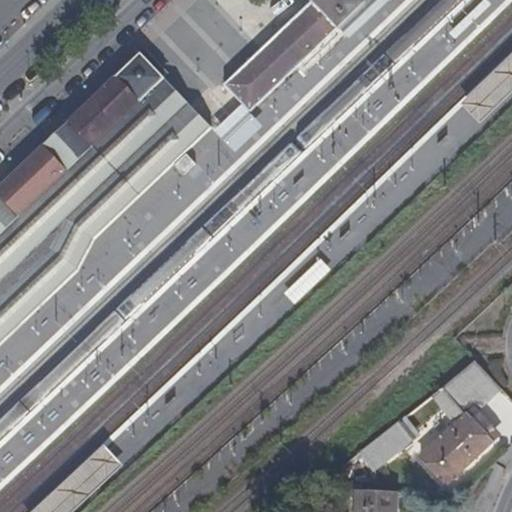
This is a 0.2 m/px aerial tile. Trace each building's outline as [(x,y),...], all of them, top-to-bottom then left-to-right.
[(249,64),(226,86),(250,108),(254,113),(276,92),(294,73),(301,67),(340,28),(339,27),(343,23),(354,12),(366,0),(314,0),(274,40),(253,60),(249,64)] [(388,0),(366,0),(354,12),(343,23),(339,27),(340,28),(349,38),(388,0)] [(465,0),(383,79),(400,96),(500,0),(465,0)] [(0,347),(20,328),(68,283),(72,279),(92,248),(100,239),(126,213),(166,175),(174,166),(185,156),(213,127),(207,121),(188,102),(164,77),(143,54),(122,73),(91,103),(73,120),(49,141),(24,166),(0,189),(0,347)] [(511,54),(460,105),(479,126),(511,94),(511,54)] [(220,138),(238,155),(267,125),(254,113),(250,108),(220,138)] [(196,166),(185,156),(174,166),(185,177),(190,172),(196,166)] [(470,414),(471,415),(500,388),(476,363),(468,371),(431,400),(450,423),(453,421),(457,425),(470,414)] [(500,388),(471,415),(473,418),(502,391),(500,388)] [(0,448),(0,481),(0,482),(69,411),(52,395),(0,448)] [(446,484),(494,442),(473,418),(471,415),(470,414),(457,425),(421,457),(446,484)] [(394,430),(360,457),(374,474),(408,447),(394,430)] [(70,511),(121,465),(103,445),(30,511),(70,511)] [(401,511),(401,510),(394,509),(395,495),(356,492),(355,511),(401,511)]
